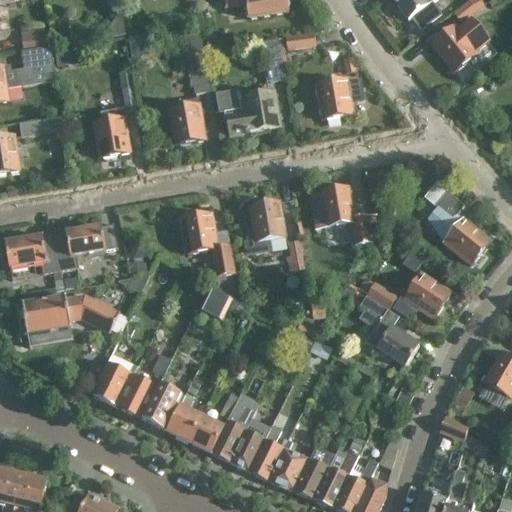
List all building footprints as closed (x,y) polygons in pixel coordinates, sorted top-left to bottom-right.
[(289,14),(286,0),(225,0),(227,11),(247,7),(249,21),(289,14)] [(439,0),(392,0),(409,23),(413,20),(422,32),(441,17),(433,6),(440,0),(439,0)] [(482,10),(476,0),(466,5),(451,17),(459,26),(473,15),(482,10)] [(455,29),(432,48),(454,76),(478,56),(476,53),(488,43),(471,23),(459,33),(455,29)] [(22,54),(44,51),(41,35),(19,38),(22,54)] [(287,52),(312,48),(310,35),(285,39),(287,52)] [(269,61),(262,62),(266,85),(286,82),(279,40),(267,42),(269,61)] [(56,84),(51,50),(25,54),(28,71),(12,74),(11,68),(0,69),(0,105),(9,104),(8,92),(56,84)] [(197,72),(190,73),(194,100),(212,97),(205,56),(194,57),(197,72)] [(346,76),(357,74),(354,61),(344,63),(346,76)] [(101,161),(131,156),(125,121),(128,116),(134,115),(129,83),(119,84),(124,112),(99,116),(101,126),(95,127),(101,161)] [(348,87),(348,83),(318,88),(324,123),(354,118),(352,106),(364,103),(361,85),(348,87)] [(280,131),(273,90),(249,95),(250,100),(244,101),(243,92),(215,96),(219,120),(227,119),(231,139),(280,131)] [(176,149),(206,143),(199,102),(175,106),(176,113),(170,114),(176,149)] [(22,141),(50,137),(47,123),(20,127),(22,141)] [(0,176),(20,174),(15,138),(0,140),(0,176)] [(356,221),(351,190),(321,195),(321,198),(311,200),(316,232),(352,226),(355,248),(373,245),(369,219),(356,221)] [(463,222),(457,217),(465,208),(447,194),(435,208),(439,211),(433,219),(440,230),(438,233),(445,244),(444,245),(471,268),(491,244),(464,221),(463,222)] [(244,258),(271,254),(269,243),(285,240),(279,205),(250,210),(253,225),(243,227),(245,242),(241,243),(244,258)] [(218,252),(212,216),(182,222),(188,257),(213,253),(218,279),(234,276),(230,250),(218,252)] [(55,238),(61,275),(79,272),(77,259),(107,254),(103,230),(55,238)] [(44,278),(61,275),(55,238),(6,246),(11,272),(42,267),(44,278)] [(289,259),(286,260),(288,274),(304,272),(301,259),(303,259),(300,243),(286,245),(289,259)] [(411,254),(403,266),(415,274),(423,262),(411,254)] [(451,296),(421,277),(410,294),(406,292),(394,312),(408,321),(413,313),(415,314),(417,310),(435,322),(451,296)] [(387,311),(395,300),(374,285),(366,297),(387,311)] [(225,316),(233,300),(212,290),(204,306),(225,316)] [(120,316),(85,298),(67,301),(67,300),(23,308),(28,337),(72,329),(71,324),(82,322),(110,336),(120,316)] [(374,331),(387,312),(365,298),(358,310),(367,316),(362,323),(374,331)] [(132,317),(119,342),(127,346),(139,321),(132,317)] [(296,331),(290,344),(308,352),(314,340),(296,331)] [(406,370),(420,349),(391,331),(378,352),(379,353),(377,356),(391,365),(393,362),(406,370)] [(511,401),(511,399),(511,361),(502,355),(484,386),(511,401)] [(160,356),(152,373),(163,379),(172,362),(160,356)] [(129,376),(108,365),(92,397),(117,410),(133,378),(137,370),(133,367),(129,376)] [(142,422),(158,390),(133,378),(117,410),(142,422)] [(158,390),(142,422),(163,433),(181,396),(160,386),(158,390)] [(245,433),(251,422),(258,406),(240,397),(235,408),(227,422),(224,430),(210,456),(229,466),(245,433)] [(189,445),(202,419),(188,412),(193,402),(184,398),(166,434),(189,445)] [(227,422),(235,408),(227,404),(219,418),(227,422)] [(210,456),(224,430),(202,419),(189,445),(210,456)] [(279,450),(274,448),(281,434),(272,429),(271,432),(265,443),(249,476),(268,485),(288,444),(289,444),(298,423),(291,420),(281,441),(283,442),(279,450)] [(463,446),(468,430),(446,420),(440,436),(463,446)] [(249,476),(265,443),(271,432),(251,422),(245,433),(229,466),(249,476)] [(293,496),(309,463),(289,455),(293,445),(289,444),(288,444),(268,485),(293,496)] [(379,468),(392,475),(398,453),(389,448),(379,468)] [(313,504),(329,471),(335,458),(315,450),(309,463),(293,496),(313,504)] [(358,459),(348,455),(347,458),(336,454),(335,458),(329,471),(313,504),(331,511),(333,511),(349,480),(355,467),(358,459)] [(493,455),(489,458),(489,463),(494,465),(498,462),(498,457),(493,455)] [(369,464),(366,472),(355,467),(349,480),(333,511),(357,511),(372,483),(379,468),(369,464)] [(14,511),(22,478),(0,473),(0,504),(5,506),(3,511),(14,511)] [(471,511),(473,508),(457,504),(464,476),(456,474),(448,501),(447,504),(444,511),(471,511)] [(22,478),(14,511),(24,511),(25,511),(30,511),(40,511),(47,484),(22,478)] [(372,483),(357,511),(380,511),(385,500),(388,490),(372,483)] [(444,511),(447,504),(422,497),(418,511),(444,511)] [(114,511),(88,498),(81,511),(114,511)] [(511,511),(511,510),(511,504),(502,502),(499,511),(511,511)]
